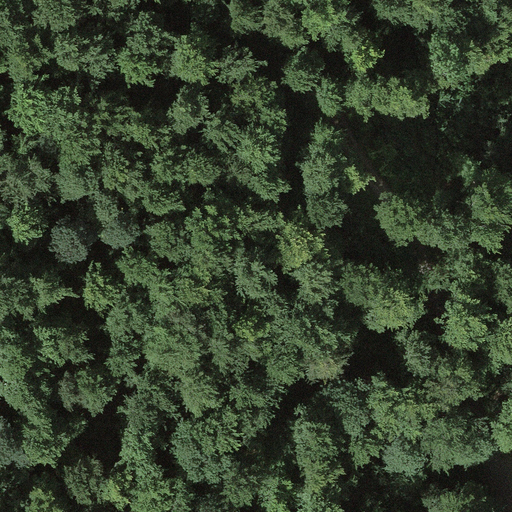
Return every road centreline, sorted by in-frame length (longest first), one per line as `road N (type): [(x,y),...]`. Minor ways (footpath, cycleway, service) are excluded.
road 1 (track): [(511,499),(408,240),(261,0)]
road 2 (track): [(187,511),(147,354),(102,244),(0,83)]
road 3 (track): [(367,171),(159,0)]
